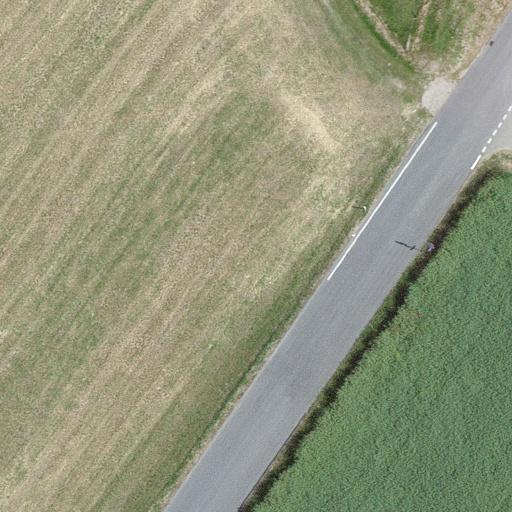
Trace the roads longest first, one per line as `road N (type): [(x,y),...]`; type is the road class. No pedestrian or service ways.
road 1 (tertiary): [(199,511),(511,57)]
road 2 (track): [(479,106),(398,74),(338,0)]
